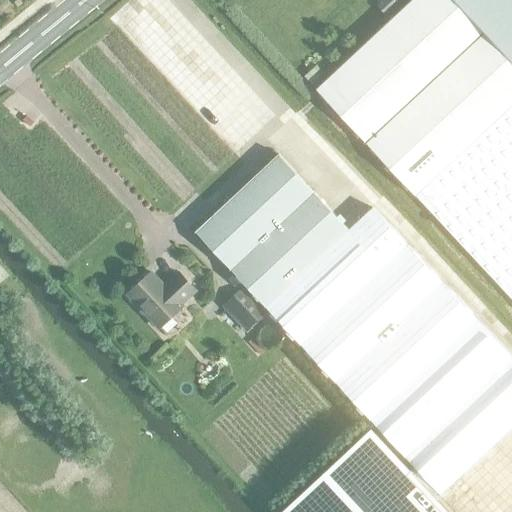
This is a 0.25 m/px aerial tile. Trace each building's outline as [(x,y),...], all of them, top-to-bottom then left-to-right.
[(511,0),(412,0),(317,89),(511,298),(511,0)] [(314,84),(326,73),(318,64),(306,75),(314,84)] [(279,153),(196,231),(372,419),(376,423),(281,511),(449,511),(436,497),(511,425),(511,354),(479,319),(373,206),(350,228),(279,153)] [(181,304),(196,290),(180,272),(165,286),(152,272),(128,294),(160,328),(183,306),(181,304)] [(267,313),(242,288),(223,306),(247,332),(267,313)]
